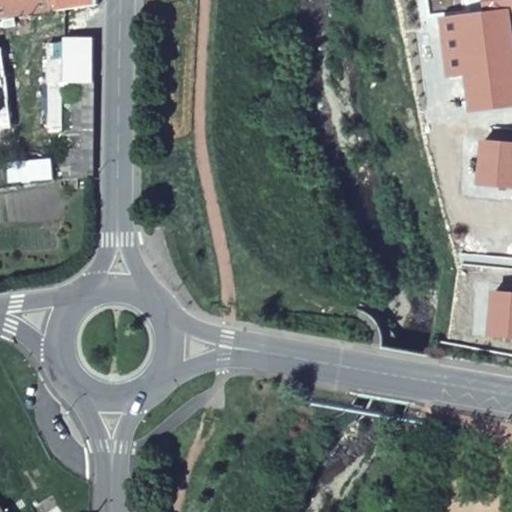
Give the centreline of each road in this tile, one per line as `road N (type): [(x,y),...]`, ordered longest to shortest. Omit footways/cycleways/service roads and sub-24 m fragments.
road 1 (residential): [(511,396),(155,342)]
road 2 (secondary): [(120,0),(116,301)]
road 3 (residential): [(72,343),(53,367),(50,415),(70,453),(111,468)]
